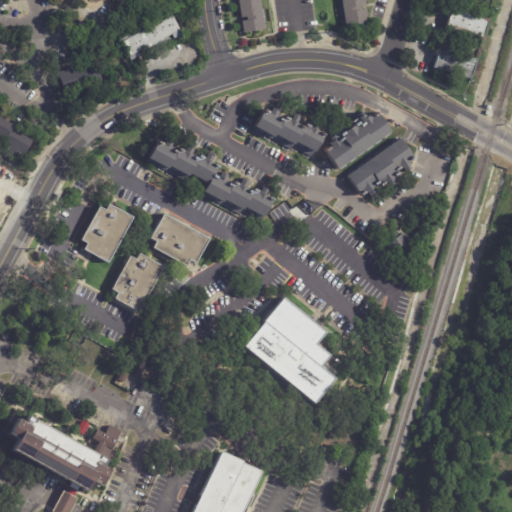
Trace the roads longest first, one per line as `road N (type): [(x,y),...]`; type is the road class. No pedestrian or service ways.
road 1 (tertiary): [(0,265),(57,161),(81,135),(128,108),(267,62),(334,61),(383,76),(511,149)]
road 2 (residential): [(81,135),(0,40)]
